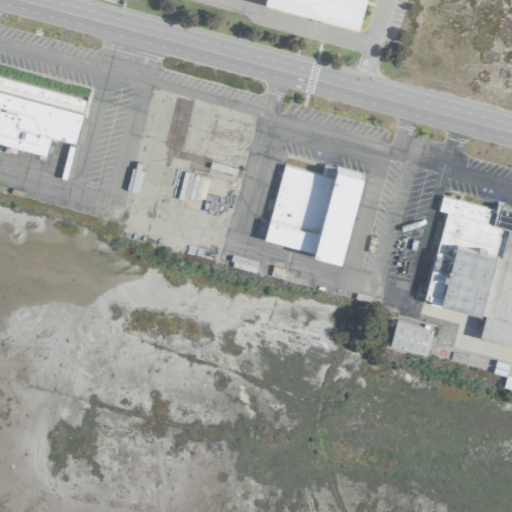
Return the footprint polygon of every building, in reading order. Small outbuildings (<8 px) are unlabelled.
[(277,0),(357,19),(361,0),(277,0)] [(0,137),(44,147),(47,133),(75,139),(85,91),(0,72),(0,137)] [(262,238),(340,256),(360,171),(320,162),(318,172),(280,163),(262,238)] [(423,297),(482,310),(476,336),(511,343),(511,209),(493,205),(493,207),(439,194),(436,208),(442,210),(423,297)] [(430,328),(393,318),(387,343),(423,352),(430,328)] [(511,375),(503,374),(501,386),(511,388),(511,375)]
